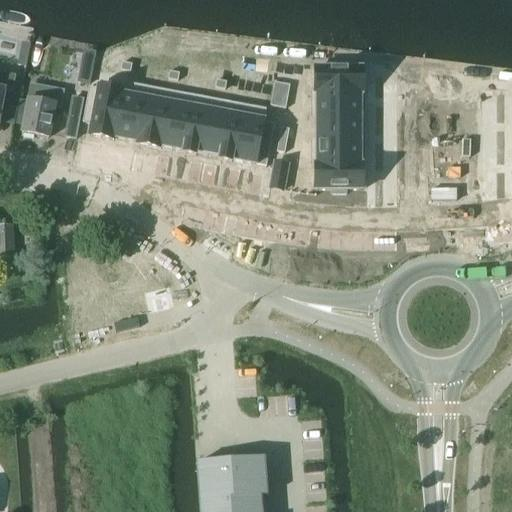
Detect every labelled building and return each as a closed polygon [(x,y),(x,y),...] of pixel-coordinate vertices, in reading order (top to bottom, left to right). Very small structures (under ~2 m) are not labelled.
[(19,57),(17,67),(25,68),(27,58),(19,57)] [(315,94),(310,94),(310,95),(361,95),(361,70),(345,70),(345,66),(331,66),(331,70),(315,70),(315,94)] [(0,75),(0,124),(13,127),(16,110),(2,107),(5,92),(12,93),(15,78),(0,75)] [(82,76),(80,84),(89,86),(91,78),(82,76)] [(88,89),(82,125),(90,126),(88,137),(112,142),(123,85),(122,84),(120,94),(97,89),(96,91),(88,89)] [(123,85),(112,142),(113,142),(114,141),(135,145),(135,146),(136,146),(147,89),(123,85)] [(274,85),(272,92),(280,94),(288,95),(289,88),(274,85)] [(23,126),(21,134),(48,140),(54,108),(59,109),(63,93),(30,87),(27,104),(23,126)] [(147,89),(136,146),(159,151),(170,93),(147,89)] [(272,92),(269,108),(277,110),(280,94),(272,92)] [(170,93),(159,151),(160,151),(161,150),(182,154),(182,155),(183,155),(194,98),(170,93)] [(280,94),(277,110),(285,111),(288,95),(280,94)] [(361,95),(310,95),(310,119),(360,119),(360,96),(361,96),(361,95)] [(194,98),(183,155),(195,158),(196,156),(207,158),(217,102),(194,98)] [(72,100),(64,139),(76,141),(83,102),(72,100)] [(17,110),(14,124),(15,125),(23,126),(27,104),(20,102),(18,102),(17,110)] [(217,102),(207,158),(218,161),(218,162),(230,164),(241,107),(217,102)] [(241,107),(230,164),(231,164),(231,163),(255,168),(255,166),(266,111),(241,107)] [(360,119),(310,119),(310,120),(316,120),(316,142),(310,142),(310,143),(360,143),(360,119)] [(263,124),(262,133),(272,135),(274,126),(263,124)] [(280,130),(278,142),(286,143),(288,131),(280,130)] [(262,133),(260,141),(270,143),(272,135),(262,133)] [(260,141),(259,149),(269,151),(270,143),(260,141)] [(278,142),(276,154),(284,155),(286,143),(278,142)] [(360,143),(310,143),(310,167),(361,167),(361,166),(360,166),(360,143)] [(259,149),(257,158),(267,160),(269,151),(259,149)] [(257,158),(255,166),(266,168),(267,160),(257,158)] [(274,165),(269,190),(283,192),(287,167),(274,165)] [(361,167),(310,167),(310,168),(315,168),(315,192),(331,192),(331,197),(345,197),(345,192),(361,192),(361,190),(361,167)] [(0,260),(13,260),(12,228),(0,227),(0,260)] [(264,460),(230,462),(232,499),(266,497),(264,460)] [(198,464),(196,464),(199,502),(232,499),(230,462),(202,464),(198,464)] [(232,499),(199,502),(199,511),(261,511),(260,499),(266,498),(266,497),(232,499)]
